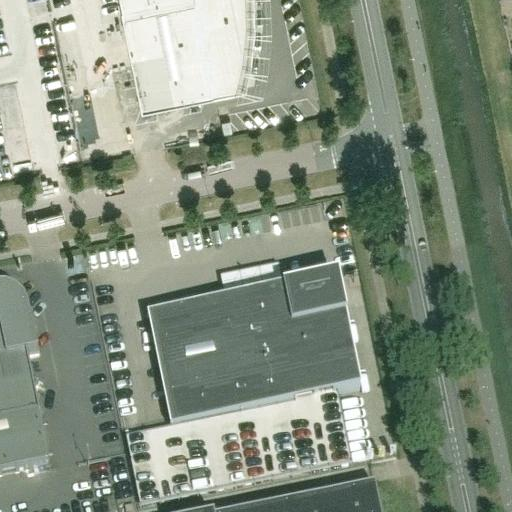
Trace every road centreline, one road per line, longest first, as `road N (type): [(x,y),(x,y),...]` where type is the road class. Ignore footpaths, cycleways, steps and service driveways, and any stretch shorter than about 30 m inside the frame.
road 1 (unclassified): [(0,222),(391,142)]
road 2 (tertiary): [(468,511),(391,142)]
road 3 (tertiary): [(391,142),(361,0)]
